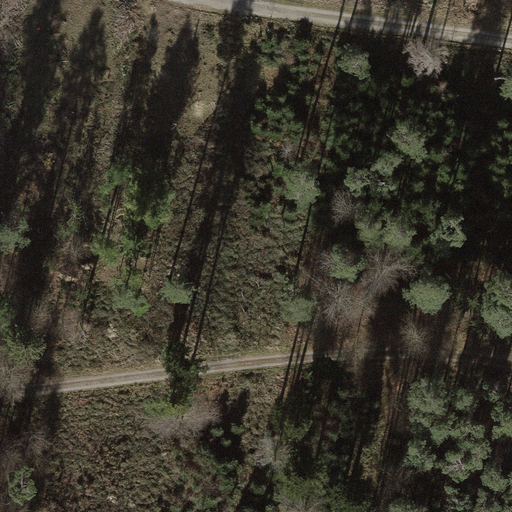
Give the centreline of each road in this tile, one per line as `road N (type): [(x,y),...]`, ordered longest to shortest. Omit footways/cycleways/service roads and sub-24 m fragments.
road 1 (track): [(0,384),(271,360),(511,359)]
road 2 (track): [(290,0),(511,32)]
